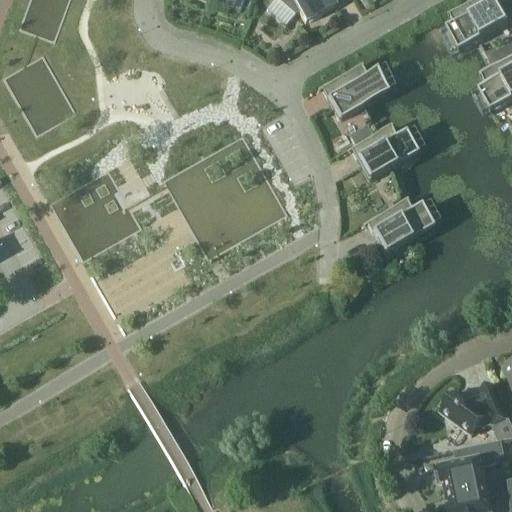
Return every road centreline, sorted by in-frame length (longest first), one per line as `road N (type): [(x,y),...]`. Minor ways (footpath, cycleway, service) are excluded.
road 1 (residential): [(511,338),(451,355),(421,385),(405,430),(405,480),(421,511)]
road 2 (residential): [(325,278),(319,166),(297,115),(272,88)]
road 3 (residential): [(426,0),(272,88)]
road 4 (residential): [(272,88),(208,53),(162,42),(146,22),(145,0)]
